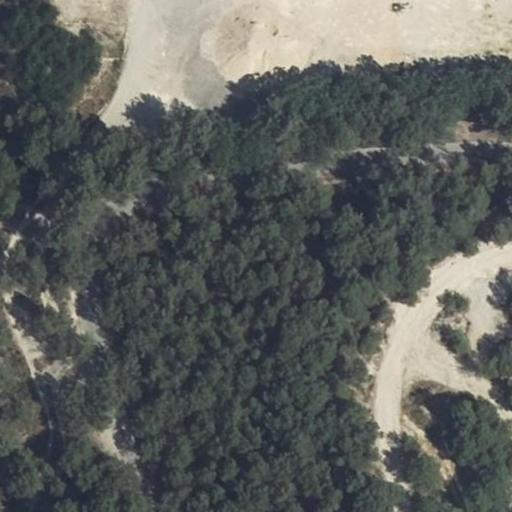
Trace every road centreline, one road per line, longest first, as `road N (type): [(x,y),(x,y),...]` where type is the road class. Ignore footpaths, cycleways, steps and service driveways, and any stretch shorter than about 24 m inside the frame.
road 1 (unclassified): [(511,153),(313,166),(151,193),(99,245),(87,298),(93,358),(143,511)]
road 2 (track): [(410,511),(390,393),(429,282),(511,246)]
